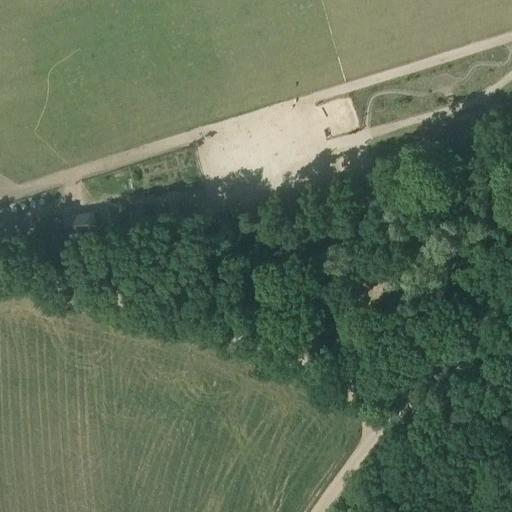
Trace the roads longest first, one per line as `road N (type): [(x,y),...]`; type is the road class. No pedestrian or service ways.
road 1 (track): [(333,381),(211,326),(0,272)]
road 2 (track): [(320,511),(430,357)]
